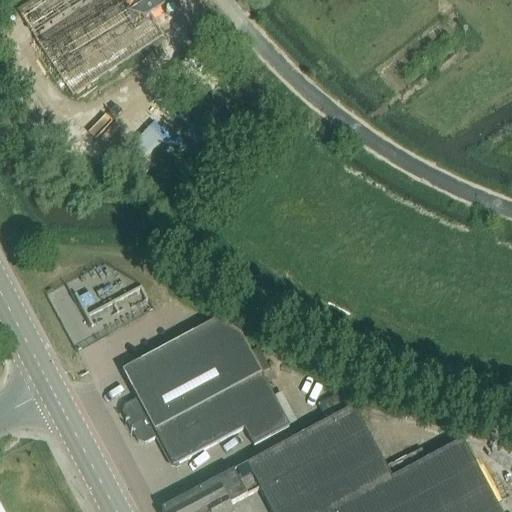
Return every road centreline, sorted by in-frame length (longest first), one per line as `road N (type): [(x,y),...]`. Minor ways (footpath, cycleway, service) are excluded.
road 1 (unclassified): [(511,212),(360,136),(300,87),(223,0)]
road 2 (tertiary): [(117,511),(51,389)]
